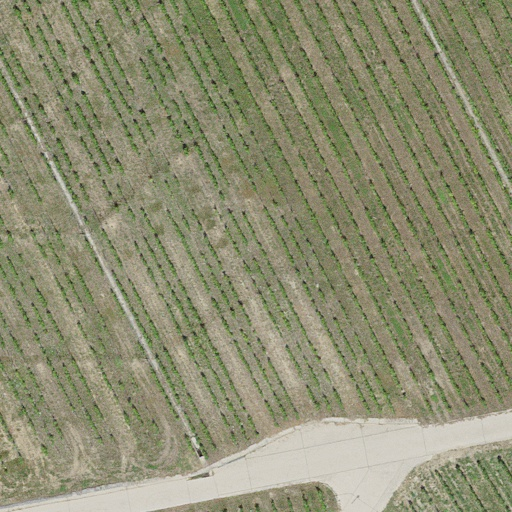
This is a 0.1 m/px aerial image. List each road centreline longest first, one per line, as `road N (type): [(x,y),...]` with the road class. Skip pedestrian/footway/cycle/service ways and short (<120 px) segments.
road 1 (track): [(383,454),(59,511)]
road 2 (track): [(511,428),(383,454)]
